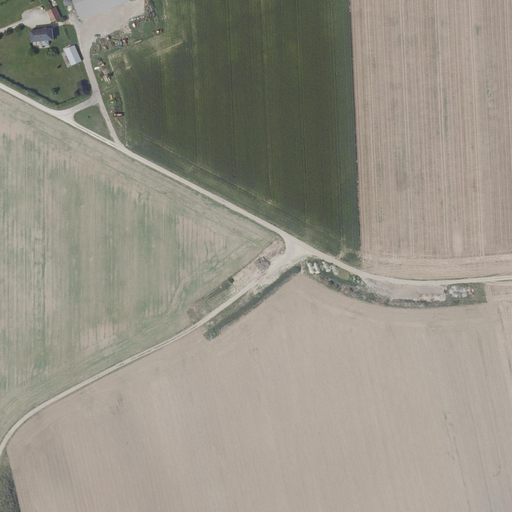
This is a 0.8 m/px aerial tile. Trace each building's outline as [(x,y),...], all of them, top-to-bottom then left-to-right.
[(73,0),(83,22),(137,0),(73,0)] [(61,19),(57,8),(48,12),(52,23),(61,19)] [(99,21),(93,27),(95,30),(102,23),(99,21)] [(49,42),(54,41),(53,30),(32,32),(32,43),(43,42),(43,47),(49,47),(49,42)] [(82,63),(74,46),(65,49),(72,67),(82,63)]
